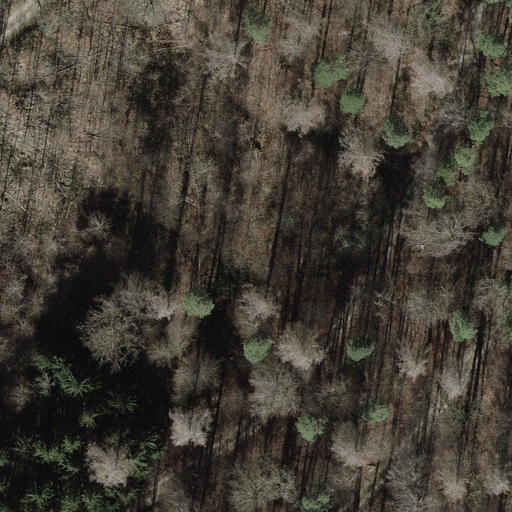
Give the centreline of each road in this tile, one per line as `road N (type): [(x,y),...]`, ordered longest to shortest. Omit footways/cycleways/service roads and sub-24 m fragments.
road 1 (track): [(475,0),(468,41),(400,225),(320,354),(185,472),(118,511)]
road 2 (track): [(353,511),(432,420),(511,301)]
